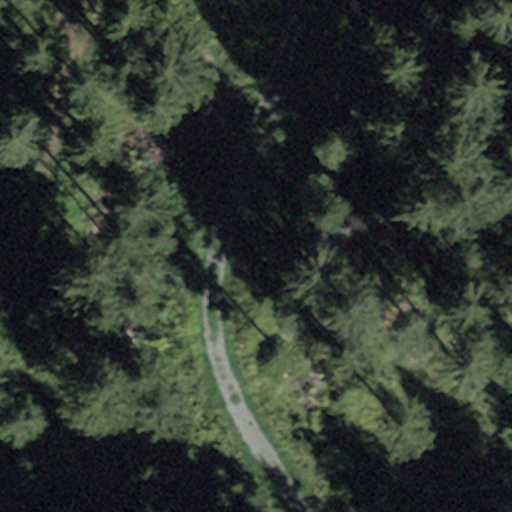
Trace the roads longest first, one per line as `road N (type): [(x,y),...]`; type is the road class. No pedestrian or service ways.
road 1 (track): [(284,0),(277,49),(240,138),(219,219),(219,357),(294,511)]
road 2 (track): [(0,257),(20,225),(69,62),(58,0)]
